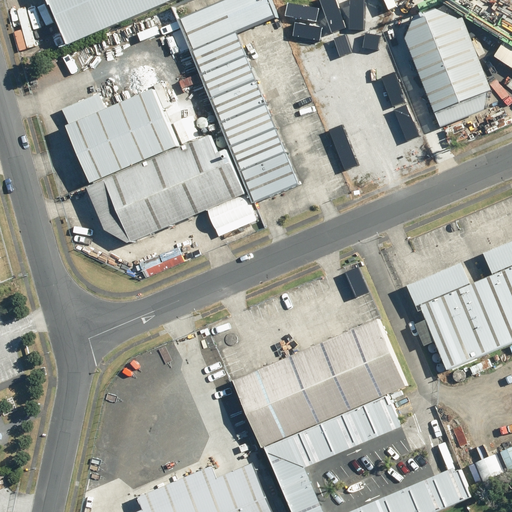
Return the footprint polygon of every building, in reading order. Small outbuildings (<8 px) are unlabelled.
[(55,0),(72,40),(165,0),(55,0)] [(194,0),(176,7),(258,204),(304,185),(241,34),(280,18),(273,0),(194,0)] [(52,41),(40,1),(12,10),(25,50),(52,41)] [(414,41),(449,130),(493,112),(495,95),(499,94),(470,20),(467,22),(446,13),(422,22),(414,41)] [(511,44),(495,35),(487,49),(511,64),(511,44)] [(70,128),(65,130),(90,187),(177,149),(152,93),(106,113),(95,87),(59,103),(70,128)] [(171,125),(181,148),(188,145),(178,122),(171,125)] [(209,140),(88,191),(106,234),(127,246),(245,197),(226,153),(217,157),(209,140)] [(422,320),(415,323),(424,345),(435,340),(447,368),(511,341),(511,239),(484,251),(493,273),(471,283),(461,262),(407,285),(422,320)] [(182,247),(146,261),(148,265),(143,266),(147,277),(188,262),(182,247)] [(378,317),(233,379),(261,446),(264,445),(386,393),(406,384),(378,317)] [(386,393),(264,445),(292,511),(432,511),(471,496),(458,465),(346,511),(325,511),(306,467),(402,426),(392,402),(390,403),(386,393)] [(498,454),(478,463),(486,481),(506,472),(498,454)] [(276,511),(256,464),(221,479),(215,467),(143,498),(148,511),(145,511),(276,511)]
